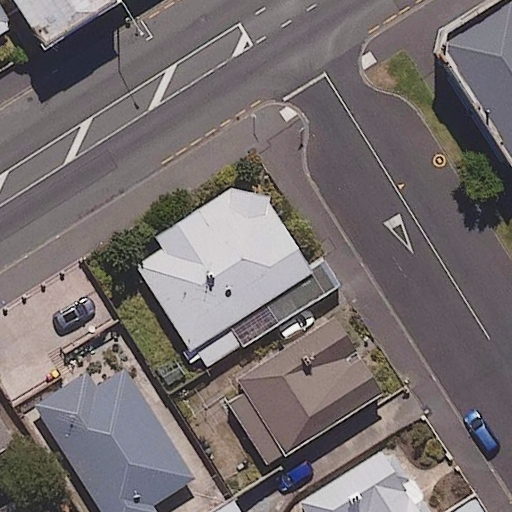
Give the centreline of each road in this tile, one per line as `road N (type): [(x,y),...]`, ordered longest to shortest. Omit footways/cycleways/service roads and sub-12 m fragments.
road 1 (residential): [(284,8),(511,376)]
road 2 (secondary): [(0,189),(284,8)]
